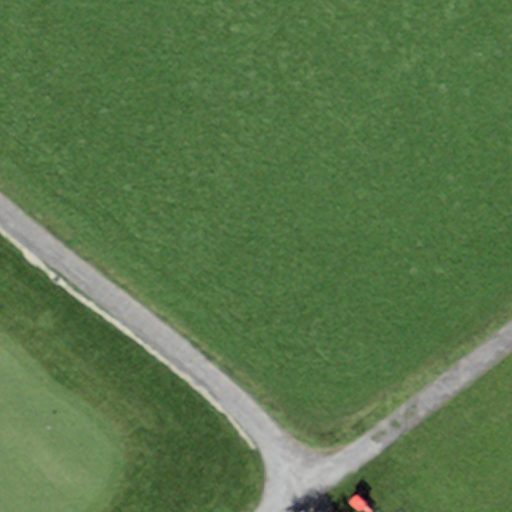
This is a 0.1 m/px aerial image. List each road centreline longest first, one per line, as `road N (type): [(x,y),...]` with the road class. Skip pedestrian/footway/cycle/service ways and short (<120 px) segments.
road 1 (track): [(0,209),(324,489)]
road 2 (track): [(297,511),(511,341)]
